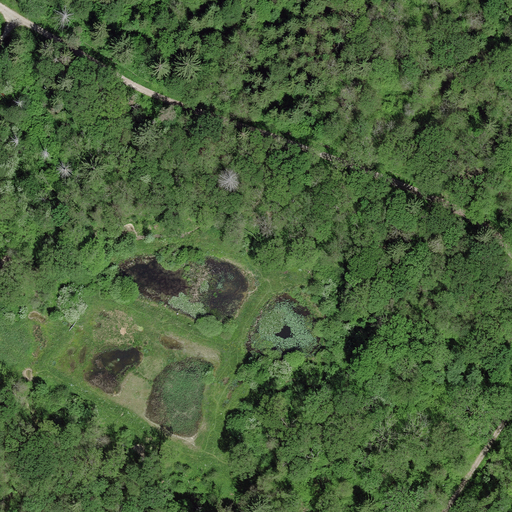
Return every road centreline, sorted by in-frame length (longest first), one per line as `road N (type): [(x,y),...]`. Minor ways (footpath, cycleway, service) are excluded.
road 1 (track): [(511,251),(474,220),(405,187),(154,96),(0,5)]
road 2 (track): [(444,511),(511,410)]
